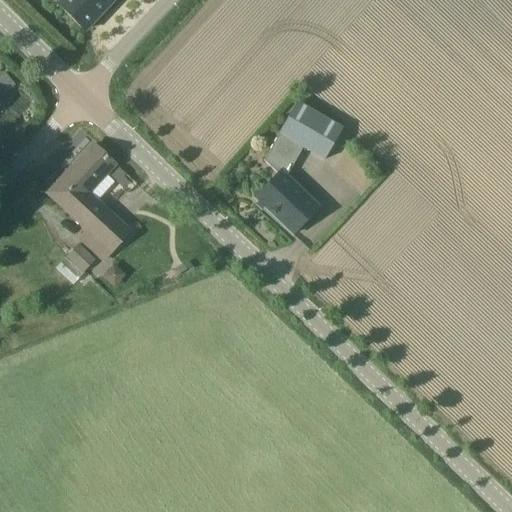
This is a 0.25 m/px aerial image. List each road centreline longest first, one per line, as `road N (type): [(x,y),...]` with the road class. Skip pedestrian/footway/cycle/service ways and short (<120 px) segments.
road 1 (unclassified): [(509,511),(79,93)]
road 2 (unclassified): [(79,93),(169,0)]
